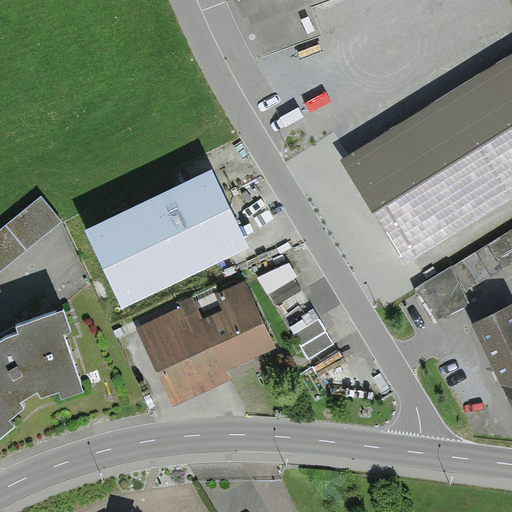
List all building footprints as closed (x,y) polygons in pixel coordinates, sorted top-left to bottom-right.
[(511,46),(341,153),(405,257),(511,190),(511,46)] [(86,218),(122,296),(249,236),(213,158),(86,218)] [(0,226),(0,266),(59,222),(39,197),(0,226)] [(466,290),(511,262),(511,227),(451,265),(466,290)] [(259,274),(269,291),(295,277),(299,274),(289,259),(259,274)] [(471,300),(466,290),(451,265),(414,286),(434,321),(471,300)] [(180,303),(136,323),(173,402),(231,375),(226,364),(276,341),(245,275),(216,288),(217,290),(223,303),(204,311),(198,299),(194,292),(178,299),(180,303)] [(295,277),(269,291),(276,303),(302,289),(295,277)] [(223,303),(217,290),(198,299),(204,311),(223,303)] [(511,294),(470,314),(511,400),(511,294)] [(0,434),(16,422),(11,416),(25,403),(21,397),(39,387),(42,394),(60,388),(62,394),(85,388),(64,329),(73,327),(65,303),(17,318),(19,326),(7,330),(0,334),(0,434)] [(335,341),(319,315),(293,331),(309,357),(335,341)]
